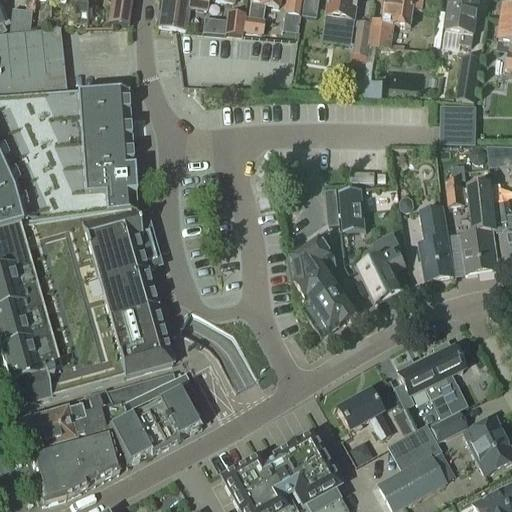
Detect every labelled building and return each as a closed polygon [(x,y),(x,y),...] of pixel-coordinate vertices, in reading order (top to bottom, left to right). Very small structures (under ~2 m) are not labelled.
[(106,0),(103,28),(127,31),(131,0),(106,0)] [(188,0),(187,6),(186,13),(205,16),(206,5),(231,9),(232,0),(188,0)] [(242,27),(241,38),(261,41),(263,28),(257,27),(259,11),(276,13),(278,0),(248,0),(245,25),(243,25),(242,27)] [(284,0),(282,19),(299,21),(302,0),(284,0)] [(352,59),(365,61),(366,50),(370,29),(353,27),(356,0),(327,0),(324,23),(325,23),(323,35),(338,37),(339,33),(352,35),(352,33),(356,33),(352,59)] [(409,32),(411,15),(420,16),(422,3),(414,2),(414,1),(412,1),(411,0),(396,0),(396,2),(385,0),(381,25),(370,23),(370,29),(366,50),(403,55),(403,51),(389,49),(392,30),(409,32)] [(160,3),(156,32),(183,36),(186,13),(187,6),(160,3)] [(449,6),(444,37),(460,40),(458,50),(470,52),(471,42),(472,42),(477,10),(464,8),(463,4),(454,3),(452,6),(449,6)] [(74,7),(74,27),(85,27),(85,7),(74,7)] [(501,14),(495,57),(507,59),(505,76),(511,76),(511,11),(507,11),(504,14),(501,14)] [(10,16),(9,36),(32,38),(34,18),(10,16)] [(224,26),(222,40),(240,42),(241,38),(242,27),(243,25),(243,20),(225,17),(224,26)] [(0,103),(65,97),(57,35),(32,38),(0,41),(0,103)] [(230,74),(246,78),(250,61),(234,57),(230,74)] [(462,61),(457,105),(462,106),(461,114),(475,116),(481,63),(462,61)] [(209,83),(224,86),(226,75),(211,72),(209,83)] [(353,80),(352,97),(369,98),(370,80),(353,80)] [(167,87),(160,98),(173,106),(180,96),(167,87)] [(0,105),(0,237),(24,231),(127,217),(134,216),(127,120),(126,120),(125,97),(0,105)] [(484,158),(479,154),(473,154),(469,159),(469,165),(473,169),(480,169),(484,164),(484,158)] [(450,187),(444,188),(447,213),(462,211),(460,187),(463,186),(462,172),(449,174),(450,187)] [(373,179),(349,178),(349,188),(373,189),(373,179)] [(474,239),(459,241),(465,280),(497,275),(491,237),(494,236),(489,191),(469,194),(474,239)] [(336,206),(335,195),(325,195),(326,207),(336,206)] [(267,201),(256,204),(259,216),(270,213),(267,201)] [(397,207),(399,215),(403,218),(408,217),(411,213),(410,205),(405,202),(400,203),(397,207)] [(424,249),(418,250),(425,286),(452,281),(441,214),(419,218),(424,249)] [(17,234),(0,238),(0,363),(9,394),(10,393),(16,414),(170,370),(169,366),(168,366),(164,353),(165,352),(144,278),(145,278),(144,276),(143,273),(136,246),(135,246),(134,243),(140,241),(137,230),(134,219),(132,219),(132,218),(20,236),(18,236),(17,234)] [(293,242),(293,231),(282,232),(284,241),(293,242)] [(302,242),(302,232),(293,231),(293,242),(302,242)] [(326,236),(288,262),(293,287),(305,305),(306,304),(310,311),(302,316),(320,341),(337,330),(355,318),(321,269),(332,262),(328,240),(326,236)] [(511,236),(506,237),(498,239),(504,274),(511,272),(511,236)] [(369,269),(358,275),(375,308),(398,296),(388,277),(401,270),(394,257),(398,255),(390,241),(372,250),(374,253),(364,258),(369,269)] [(346,278),(341,267),(334,270),(339,281),(346,278)] [(434,361),(423,367),(440,401),(449,396),(443,384),(461,375),(450,353),(448,354),(445,348),(431,355),(434,361)] [(409,366),(395,373),(398,379),(396,380),(406,402),(422,394),(428,406),(440,401),(423,367),(412,372),(409,366)] [(122,417),(177,390),(187,385),(183,378),(173,383),(169,385),(155,392),(146,397),(138,400),(131,404),(124,407),(118,410),(122,417)] [(169,385),(173,383),(171,379),(171,378),(152,384),(155,392),(169,385)] [(155,392),(152,384),(143,386),(146,397),(155,392)] [(146,397),(143,386),(135,389),(138,400),(146,397)] [(138,400),(135,389),(128,391),(131,404),(138,400)] [(131,404),(128,391),(120,393),(124,407),(131,404)] [(124,407),(120,393),(113,395),(117,408),(117,407),(118,410),(124,407)] [(117,408),(113,395),(103,398),(104,403),(106,411),(117,408)] [(106,411),(104,403),(103,398),(102,396),(94,399),(95,404),(98,413),(106,411)] [(368,396),(334,415),(346,436),(366,425),(377,445),(388,439),(377,419),(380,417),(368,396)] [(107,440),(124,471),(131,467),(148,458),(149,461),(176,446),(175,444),(199,431),(182,400),(107,440)] [(105,440),(102,430),(123,421),(122,417),(118,410),(117,407),(117,408),(106,411),(98,413),(95,404),(86,407),(88,416),(81,419),(80,419),(83,427),(21,443),(26,459),(80,444),(85,446),(105,440)] [(64,414),(17,427),(21,443),(83,427),(80,419),(81,419),(80,417),(78,411),(64,415),(64,414)] [(401,414),(389,420),(403,444),(414,438),(402,416),(401,414)] [(457,418),(429,432),(437,447),(465,433),(457,418)] [(511,461),(492,423),(462,439),(483,480),(511,465),(511,461)] [(404,475),(375,491),(386,511),(402,511),(443,489),(428,462),(437,457),(423,432),(414,438),(403,444),(391,451),(404,475)] [(85,446),(27,463),(41,511),(63,504),(116,478),(106,440),(105,440),(85,446)] [(336,492),(308,442),(295,450),(294,449),(285,454),(286,455),(273,462),(275,466),(261,474),(255,465),(220,485),(234,511),(343,511),(333,493),(336,492)] [(511,511),(511,495),(509,490),(470,510),(471,511),(511,511)]
